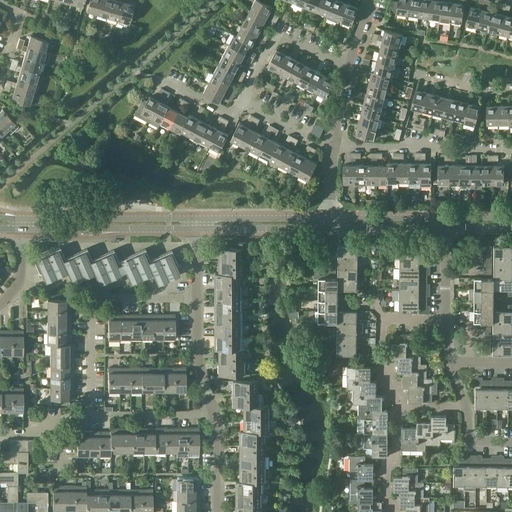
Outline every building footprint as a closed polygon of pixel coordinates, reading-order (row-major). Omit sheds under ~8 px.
[(97,14),(101,0),(89,0),(86,11),(97,14)] [(112,0),(101,0),(97,14),(107,18),(112,0)] [(123,3),(113,0),(112,0),(107,18),(117,21),(123,3)] [(260,0),(255,0),(251,8),(267,17),(273,7),(260,0)] [(316,11),(320,0),(306,0),(304,6),(316,11)] [(328,15),(333,0),(320,0),(316,11),(328,15)] [(340,20),(346,3),(338,0),(333,0),(328,15),(327,18),(338,23),(340,20)] [(409,0),(398,0),(399,1),(396,0),(394,10),(397,10),(397,13),(408,15),(409,0)] [(419,16),(420,0),(409,0),(408,15),(419,16)] [(429,18),(432,0),(420,0),(419,16),(429,18)] [(440,19),(443,1),(436,0),(432,0),(429,18),(440,19)] [(453,2),(443,1),(440,19),(451,21),(453,2)] [(453,2),(451,21),(462,23),(465,4),(453,2)] [(123,3),(117,21),(128,24),(134,6),(123,3)] [(352,24),(358,8),(346,3),(340,20),(352,24)] [(477,27),(482,9),(471,6),(466,24),(477,27)] [(251,8),(246,18),(262,26),(267,17),(251,8)] [(482,9),(477,27),(488,30),(492,12),(482,9)] [(503,15),(492,12),(488,30),(498,33),(503,15)] [(511,17),(503,15),(498,33),(509,36),(511,22),(511,17)] [(262,26),(246,18),(241,27),(257,36),(262,26)] [(241,27),(236,36),(250,45),(252,46),(257,36),(241,27)] [(381,35),(379,35),(377,40),(382,41),(400,46),(403,35),(385,30),(383,37),(381,36),(381,35)] [(31,35),(27,46),(45,51),(48,41),(31,35)] [(250,45),(236,36),(234,35),(229,45),(245,54),(250,45)] [(382,41),(379,51),(397,56),(400,46),(382,41)] [(245,54),(229,45),(224,54),(240,63),(245,54)] [(45,51),(27,46),(24,56),(42,62),(45,51)] [(278,71),(287,55),(277,50),(268,66),(278,71)] [(397,56),(379,51),(377,62),(395,66),(397,56)] [(240,63),(224,54),(219,64),(235,73),(240,63)] [(296,60),(287,55),(278,71),(287,77),(296,60)] [(24,56),(21,67),(39,72),(42,62),(24,56)] [(296,60),(287,77),(297,82),(306,65),(296,60)] [(377,62),(374,72),(390,77),(392,78),(395,66),(377,62)] [(235,73),(219,64),(214,74),(230,82),(235,73)] [(306,65),(297,82),(306,87),(315,70),(306,65)] [(39,72),(21,67),(18,77),(36,83),(39,72)] [(325,76),(315,70),(306,87),(316,92),(325,76)] [(372,71),(369,83),(387,87),(390,77),(374,72),(372,71)] [(214,74),(208,83),(225,92),(230,82),(214,74)] [(325,76),(316,92),(326,97),(335,81),(325,76)] [(18,77),(15,87),(33,93),(36,83),(18,77)] [(225,92),(208,83),(203,93),(220,102),(225,92)] [(387,87),(369,83),(366,93),(384,98),(387,87)] [(33,93),(15,87),(12,98),(29,104),(33,93)] [(422,111),(427,92),(416,90),(412,108),(422,111)] [(427,92),(422,111),(433,113),(438,95),(427,92)] [(162,95),(158,93),(155,99),(149,95),(146,101),(143,99),(136,114),(149,121),(151,118),(150,117),(162,95)] [(366,93),(364,103),(382,108),(384,98),(366,93)] [(166,97),(162,95),(150,117),(151,118),(160,123),(169,106),(163,103),(166,97)] [(448,98),(438,95),(433,113),(443,116),(448,98)] [(459,100),(448,98),(443,116),(454,119),(459,100)] [(469,103),(459,100),(454,119),(464,121),(469,103)] [(364,103),(361,114),(379,118),(382,108),(364,103)] [(480,106),(469,103),(464,121),(475,124),(480,106)] [(499,124),(498,105),(487,105),(487,124),(499,124)] [(509,105),(498,105),(499,124),(509,124),(509,105)] [(179,111),(169,106),(160,123),(170,128),(179,111)] [(0,110),(0,123),(6,130),(10,134),(18,126),(2,109),(0,110)] [(188,116),(179,111),(170,128),(179,133),(188,116)] [(189,114),(188,116),(179,133),(180,133),(181,131),(190,136),(199,119),(189,114)] [(379,118),(361,114),(358,124),(376,129),(379,118)] [(208,124),(199,119),(190,136),(200,141),(208,124)] [(252,122),(247,120),(244,126),(239,123),(231,140),(240,145),(249,128),(252,122)] [(221,123),(218,129),(209,146),(219,151),(228,134),(223,132),(226,126),(221,123)] [(208,124),(200,141),(209,146),(218,129),(208,124)] [(319,137),(323,128),(315,124),(311,133),(319,137)] [(376,129),(358,124),(356,135),(374,140),(376,129)] [(259,134),(249,128),(240,145),(250,150),(259,134)] [(259,134),(250,150),(260,155),(269,139),(272,133),(267,130),(264,136),(259,134)] [(278,144),(269,139),(260,155),(269,160),(278,144)] [(278,144),(269,160),(279,165),(288,149),(278,144)] [(297,154),(288,149),(279,165),(289,170),(297,154)] [(297,154),(289,170),(298,175),(307,159),(297,154)] [(355,183),(355,165),(355,158),(351,158),(351,165),(344,165),(344,183),(353,183),(355,183)] [(317,164),(307,159),(298,175),(308,180),(317,164)] [(414,163),(409,163),(409,181),(420,182),(420,159),(415,159),(414,163)] [(425,159),(420,159),(420,182),(431,182),(431,174),(431,172),(431,163),(425,163),(425,159)] [(398,181),(398,163),(387,163),(387,165),(388,181),(398,181)] [(409,163),(398,163),(398,181),(409,181),(409,163)] [(366,183),(366,165),(355,165),(355,183),(357,183),(366,183)] [(377,165),(366,165),(366,183),(375,183),(377,183),(377,165)] [(387,165),(377,165),(377,183),(379,183),(388,183),(388,181),(387,165)] [(438,172),(438,183),(449,183),(449,165),(438,165),(438,172)] [(460,165),(449,165),(449,183),(460,183),(460,165)] [(460,165),(460,183),(471,183),(471,165),(467,165),(460,165)] [(482,165),(475,165),(471,165),(471,183),(482,184),(482,165)] [(492,184),(493,165),(482,165),(482,184),(492,184)] [(510,165),(493,165),(492,184),(504,184),(504,179),(509,179),(510,165)] [(243,248),(247,248),(247,242),(235,242),(235,248),(220,248),(220,261),(241,261),(243,261),(243,248)] [(511,245),(493,245),(493,257),(511,256),(511,245)] [(339,246),(339,257),(340,257),(358,257),(358,246),(340,246),(339,246)] [(400,258),(417,258),(417,247),(400,246),(400,258)] [(180,273),(170,251),(164,253),(159,255),(153,258),(148,260),(143,249),(116,261),(111,250),(89,260),(85,249),(63,259),(57,248),(35,258),(45,280),(67,271),(72,282),(94,272),(99,283),(125,271),(130,282),(152,272),(157,283),(163,281),(169,278),(174,276),(180,273)] [(511,256),(493,257),(493,268),(511,267),(511,256)] [(339,257),(339,268),(340,268),(357,268),(358,257),(340,257),(339,257)] [(417,258),(400,258),(400,268),(417,269),(417,258)] [(241,274),(241,261),(220,261),(220,274),(240,274),(241,274)] [(511,267),(493,268),(493,278),(511,278),(511,267)] [(339,268),(339,278),(339,279),(340,279),(357,279),(357,268),(340,268),(339,268)] [(417,269),(400,268),(400,279),(417,279),(417,269)] [(240,274),(220,274),(216,274),(216,286),(240,286),(240,274)] [(324,278),(319,278),(319,289),(338,289),(339,279),(339,278),(324,278)] [(475,278),(475,289),(492,289),(492,278),(486,278),(475,278)] [(511,278),(493,278),(492,290),(508,290),(511,289),(511,278)] [(339,279),(338,289),(338,290),(340,290),(357,290),(357,279),(340,279),(339,279)] [(400,279),(399,290),(417,290),(417,279),(400,279)] [(240,286),(216,286),(216,299),(240,299),(240,286)] [(319,289),(318,300),(338,300),(338,290),(338,289),(319,289)] [(492,289),(475,289),(475,300),(491,300),(492,289)] [(417,290),(399,290),(399,301),(416,301),(417,290)] [(47,311),(71,311),(71,300),(48,299),(47,300),(47,311)] [(243,312),(243,300),(243,299),(240,299),(216,299),(216,312),(243,312)] [(318,300),(318,310),(338,311),(338,300),(318,300)] [(491,300),(475,300),(474,310),(491,311),(491,310),(491,300)] [(416,301),(399,301),(399,312),(416,312),(416,301)] [(318,310),(318,322),(323,322),(338,322),(338,311),(318,310)] [(491,311),(474,310),(474,322),(482,322),(491,322),(491,321),(491,311)] [(491,310),(491,311),(491,321),(511,321),(511,310),(508,310),(491,310)] [(47,311),(47,321),(71,322),(71,311),(47,311)] [(339,311),(338,311),(338,322),(357,322),(357,311),(342,311),(339,311)] [(243,312),(216,312),(216,324),(243,324),(243,312)] [(120,338),(120,314),(108,314),(108,317),(108,322),(108,338),(120,338)] [(120,314),(120,338),(131,338),(131,314),(120,314)] [(142,314),(131,314),(131,338),(142,338),(142,314)] [(153,338),(153,314),(142,314),(142,338),(153,338)] [(164,338),(164,314),(153,314),(153,338),(164,338)] [(175,338),(175,314),(164,314),(164,338),(175,338)] [(71,322),(47,321),(47,333),(71,333),(71,322)] [(491,327),(491,332),(511,332),(511,321),(491,321),(491,322),(491,327)] [(357,322),(338,322),(338,333),(357,333),(363,333),(363,322),(357,322)] [(216,324),(216,337),(240,337),(243,337),(243,324),(216,324)] [(12,331),(1,330),(1,354),(12,354),(12,331)] [(23,331),(12,331),(12,354),(23,354),(23,331)] [(511,332),(491,332),(491,337),(491,343),(511,343),(511,332)] [(71,333),(47,333),(47,344),(51,344),(71,344),(71,333)] [(338,333),(338,344),(356,344),(357,333),(338,333)] [(415,349),(415,335),(400,335),(400,343),(392,343),(391,358),(397,358),(406,358),(406,350),(421,350),(421,349),(415,349)] [(240,337),(216,337),(216,350),(220,350),(240,350),(240,337)] [(491,349),(491,354),(511,354),(511,343),(491,343),(491,349)] [(51,344),(51,355),(74,355),(74,344),(71,344),(51,344)] [(356,344),(338,344),(338,355),(339,355),(356,355),(356,344)] [(244,350),(240,350),(220,350),(220,362),(244,362),(244,350)] [(421,364),(421,350),(406,350),(406,358),(397,358),(397,363),(397,372),(403,373),(412,372),(412,364),(427,364),(421,364)] [(74,355),(51,355),(50,366),(74,366),(74,355)] [(244,362),(220,362),(220,375),(237,375),(241,375),(243,375),(244,362)] [(426,378),(427,364),(412,364),(412,372),(403,373),(403,378),(403,387),(409,387),(417,387),(417,379),(432,379),(432,378),(426,378)] [(50,366),(50,377),(74,377),(74,366),(50,366)] [(120,391),(120,367),(108,367),(108,391),(120,391)] [(120,367),(120,391),(131,391),(131,367),(120,367)] [(142,367),(131,367),(131,391),(142,391),(142,367)] [(153,367),(142,367),(142,391),(153,391),(153,367)] [(164,367),(153,367),(153,391),(164,391),(164,367)] [(175,367),(164,367),(164,391),(175,391),(175,367)] [(175,367),(175,391),(186,391),(186,367),(175,367)] [(371,381),(371,375),(371,367),(347,367),(347,390),(353,390),(361,390),(362,381),(371,381)] [(251,375),(243,375),(241,375),(237,375),(237,380),(234,380),(234,394),(255,393),(255,380),(251,380),(251,375)] [(50,377),(50,388),(74,388),(74,377),(50,377)] [(438,381),(432,381),(432,379),(417,379),(417,387),(409,387),(409,393),(409,402),(432,402),(432,393),(437,393),(438,381)] [(376,396),(376,390),(376,382),(371,381),(362,381),(361,390),(353,390),(353,404),(358,405),(367,404),(367,396),(376,396)] [(12,387),(1,387),(1,411),(12,411),(12,387)] [(12,387),(12,411),(23,411),(23,387),(12,387)] [(74,388),(50,388),(50,399),(74,399),(74,388)] [(487,407),(487,390),(476,390),(476,407),(487,407)] [(498,390),(487,390),(487,407),(498,407),(498,390)] [(509,391),(498,390),(498,407),(508,408),(509,391)] [(255,405),(255,393),(234,394),(234,406),(245,406),(255,406),(266,406),(266,405),(255,405)] [(382,411),(382,405),(382,396),(376,396),(367,396),(367,404),(358,405),(358,418),(373,419),(373,411),(388,411),(382,411)] [(266,406),(255,406),(245,406),(245,419),(266,419),(266,406)] [(388,434),(388,418),(388,411),(373,411),(373,419),(358,418),(358,432),(364,433),(388,434)] [(446,415),(432,415),(432,421),(432,430),(440,430),(440,439),(454,439),(455,424),(446,424),(446,415)] [(266,431),(266,419),(245,419),(245,431),(241,431),(245,431),(263,431),(266,431)] [(417,421),(417,427),(417,436),(425,436),(425,445),(440,445),(440,439),(440,430),(432,430),(432,421),(417,421)] [(425,436),(417,436),(417,427),(402,426),(402,450),(424,451),(425,445),(425,436)] [(176,451),(176,427),(166,428),(166,451),(176,451)] [(187,427),(176,427),(176,451),(187,451),(187,427)] [(199,427),(187,427),(187,451),(199,451),(199,427)] [(121,452),(121,428),(110,428),(110,431),(111,452),(121,452)] [(132,452),(132,428),(121,428),(121,452),(132,452)] [(143,428),(132,428),(132,452),(143,452),(143,428)] [(155,452),(154,428),(143,428),(143,452),(155,452)] [(166,428),(154,428),(155,452),(166,451),(166,428)] [(89,455),(88,431),(77,431),(77,455),(89,455)] [(99,431),(88,431),(89,455),(99,455),(99,431)] [(111,452),(110,431),(99,431),(99,455),(111,455),(111,452)] [(263,431),(245,431),(241,431),(241,444),(263,444),(263,431)] [(387,457),(387,448),(388,434),(364,433),(364,448),(365,448),(365,449),(366,449),(366,453),(372,454),(372,457),(387,457)] [(263,444),(241,444),(241,456),(263,456),(263,444)] [(21,446),(9,446),(10,452),(0,451),(0,461),(17,462),(17,471),(18,472),(20,472),(28,472),(28,452),(27,452),(22,452),(21,446)] [(263,469),(263,456),(241,456),(241,469),(263,469)] [(365,465),(365,459),(365,456),(350,456),(349,471),(358,471),(358,479),(364,480),(364,481),(373,481),(373,465),(365,465)] [(465,485),(465,466),(454,466),(454,485),(465,485)] [(476,466),(465,466),(465,485),(476,485),(476,466)] [(487,466),(476,466),(476,485),(487,485),(487,466)] [(487,466),(487,485),(497,486),(498,466),(487,466)] [(498,466),(497,486),(508,486),(509,466),(498,466)] [(409,483),(418,483),(418,468),(403,468),(403,476),(394,476),(394,482),(394,490),(400,490),(409,490),(409,483)] [(263,482),(263,469),(241,469),(241,481),(237,481),(237,482),(241,482),(263,482)] [(17,471),(0,471),(0,482),(7,482),(7,501),(7,502),(17,502),(17,501),(17,482),(18,482),(18,472),(17,471)] [(177,489),(200,489),(200,478),(177,478),(177,489)] [(364,488),(364,481),(364,480),(358,479),(350,479),(349,502),(358,502),(373,502),(373,488),(364,488)] [(263,482),(241,482),(237,482),(237,494),(260,494),(263,494),(263,482)] [(409,490),(400,490),(400,496),(400,505),(406,505),(414,505),(414,497),(424,497),(424,483),(418,483),(409,483),(409,490)] [(64,509),(64,485),(53,485),(53,509),(64,509)] [(75,485),(64,485),(64,509),(75,509),(75,485)] [(87,485),(86,485),(81,485),(75,485),(75,509),(86,509),(87,489),(87,485)] [(87,489),(86,509),(86,511),(97,511),(97,489),(91,489),(88,489),(87,489)] [(108,511),(108,489),(97,489),(97,511),(108,511)] [(119,511),(119,489),(114,489),(110,489),(108,489),(108,511),(119,511)] [(126,489),(119,489),(119,511),(130,511),(130,489),(126,489)] [(141,511),(141,489),(130,489),(130,511),(141,511)] [(152,511),(153,489),(141,489),(141,511),(152,511)] [(177,489),(177,501),(201,501),(200,489),(177,489)] [(27,501),(27,502),(37,502),(37,511),(47,511),(48,491),(27,491),(27,501)] [(260,494),(237,494),(237,507),(260,507),(260,494)] [(414,505),(406,505),(405,511),(420,511),(421,511),(429,511),(430,497),(424,497),(414,497),(414,505)] [(7,501),(0,501),(0,511),(17,511),(27,511),(27,502),(27,501),(17,501),(17,502),(7,502),(7,501)] [(201,501),(177,501),(177,511),(201,511),(201,501)] [(379,502),(373,502),(358,502),(357,511),(381,511),(381,502),(379,502)]
